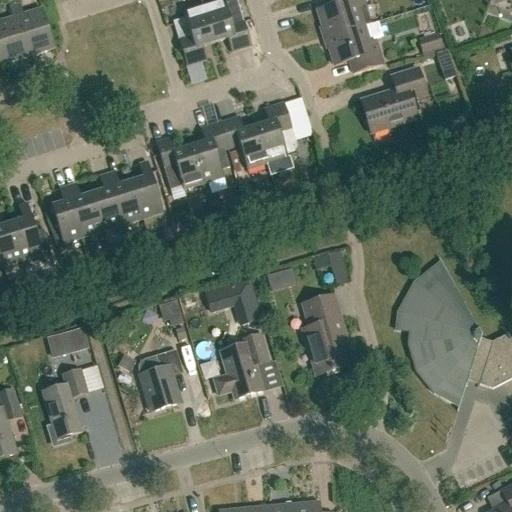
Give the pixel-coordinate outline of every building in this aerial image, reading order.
[(200,0),(203,7),(214,44),(227,40),(231,54),(250,48),(235,0),(200,0)] [(325,40),(364,28),(359,13),(365,11),(361,0),(329,0),(332,8),(317,12),(325,40)] [(9,9),(12,19),(17,17),(30,57),(54,50),(42,10),(23,15),(20,5),(9,9)] [(214,44),(203,7),(183,13),(190,38),(178,42),(186,68),(206,62),(202,48),(214,44)] [(0,46),(6,65),(30,57),(17,17),(12,19),(0,22),(0,46)] [(364,28),(325,40),(333,67),(349,62),(352,74),(382,65),(374,40),(368,42),(364,28)] [(442,48),(438,35),(417,42),(421,55),(442,48)] [(425,98),(417,70),(390,79),(394,92),(360,102),(370,135),(416,122),(410,102),(425,98)] [(256,129),(267,166),(287,160),(286,156),(292,154),(296,147),(283,105),(264,111),(268,125),(256,129)] [(247,172),(267,166),(256,129),(243,133),(239,119),(220,125),(227,151),(239,147),(247,172)] [(192,149),(204,186),(223,180),(221,172),(229,169),(224,152),(227,151),(220,125),(200,131),(204,145),(192,149)] [(192,149),(180,152),(175,139),(156,145),(164,171),(176,167),(183,192),(204,186),(192,149)] [(143,180),(131,183),(143,221),(163,215),(147,163),(138,166),(143,180)] [(107,176),(123,227),(143,221),(131,183),(119,187),(115,173),(107,176)] [(91,196),(103,233),(123,227),(107,176),(99,179),(103,192),(91,196)] [(83,240),(103,233),(91,196),(80,199),(75,186),(67,188),(83,240)] [(83,240),(67,188),(59,191),(63,205),(51,208),(63,246),(83,240)] [(11,225),(23,263),(43,257),(27,205),(18,208),(22,221),(11,225)] [(0,259),(3,269),(23,263),(11,225),(0,228),(0,259)] [(348,289),(340,255),(326,258),(335,293),(348,289)] [(482,341),(440,261),(439,262),(441,265),(414,286),(398,315),(396,333),(410,335),(408,347),(416,374),(433,396),(458,410),(457,414),(458,414),(468,384),(493,392),(511,382),(511,343),(509,337),(493,345),(482,341)] [(110,262),(94,267),(99,283),(114,279),(110,262)] [(58,287),(46,290),(47,297),(49,301),(61,298),(60,293),(58,287)] [(345,337),(333,298),(303,307),(310,329),(303,332),(317,378),(347,369),(338,339),(345,337)] [(85,331),(69,336),(75,356),(91,351),(85,331)] [(223,364),(228,378),(214,382),(219,398),(232,394),(235,402),(264,394),(256,367),(269,364),(261,337),(240,343),(244,357),(223,364)] [(188,351),(185,339),(177,342),(180,354),(188,351)] [(141,377),(152,414),(179,406),(171,379),(182,375),(176,353),(145,362),(145,363),(144,363),(143,364),(142,365),(142,366),(141,367),(141,368),(140,369),(140,370),(140,371),(140,372),(140,373),(140,374),(140,375),(140,376),(141,377)] [(127,359),(122,369),(135,375),(140,365),(127,359)] [(87,396),(80,372),(63,377),(66,387),(42,394),(53,429),(49,430),(54,447),(70,442),(69,438),(82,434),(72,400),(87,396)] [(21,418),(13,391),(0,394),(0,401),(2,409),(0,410),(0,460),(16,455),(7,422),(21,418)] [(511,511),(511,487),(500,493),(506,504),(491,511),(511,511)]
